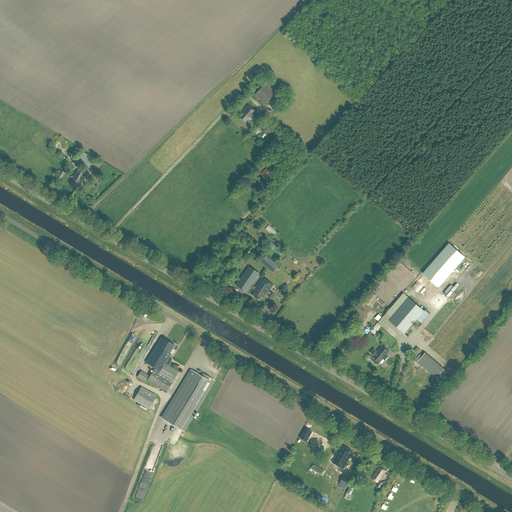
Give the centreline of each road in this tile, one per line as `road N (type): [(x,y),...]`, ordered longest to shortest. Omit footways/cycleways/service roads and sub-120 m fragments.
road 1 (tertiary): [(511,477),(0,172)]
road 2 (unclassified): [(493,511),(0,214)]
road 3 (track): [(79,220),(300,0)]
road 4 (track): [(183,281),(303,146),(276,112)]
road 5 (track): [(107,235),(241,95)]
road 6 (unknown): [(390,404),(418,328),(434,309),(424,296)]
